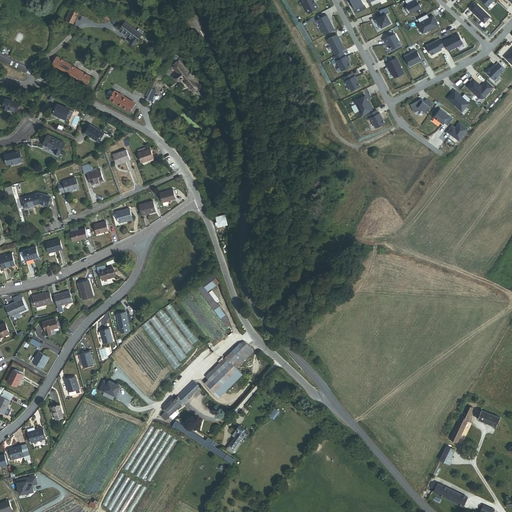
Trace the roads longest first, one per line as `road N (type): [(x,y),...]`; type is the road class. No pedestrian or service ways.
road 1 (tertiary): [(337,409),(247,293),(246,129),(211,40)]
road 2 (residential): [(337,409),(243,321),(199,198)]
road 3 (residential): [(144,234),(121,293),(80,331),(36,403),(0,438)]
road 4 (residential): [(184,171),(163,143),(39,77)]
road 5 (unknown): [(267,346),(238,396),(212,384),(207,359),(250,328)]
road 6 (residential): [(0,290),(59,275),(144,234)]
road 7 (tertiary): [(430,511),(337,409)]
road 8 (residential): [(63,223),(184,171)]
